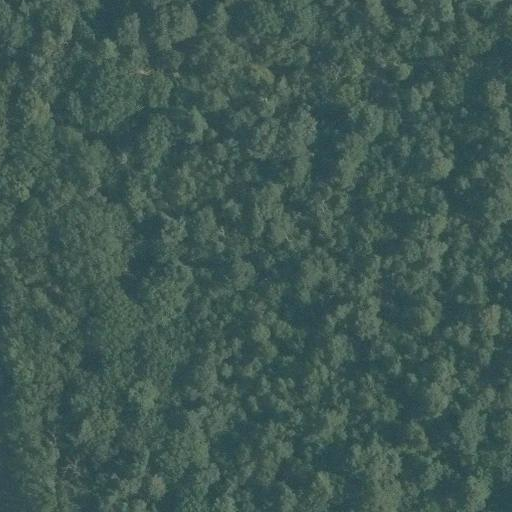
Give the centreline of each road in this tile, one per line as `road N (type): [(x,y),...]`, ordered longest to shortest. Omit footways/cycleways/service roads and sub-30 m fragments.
road 1 (track): [(166,511),(86,74)]
road 2 (track): [(86,74),(511,58)]
